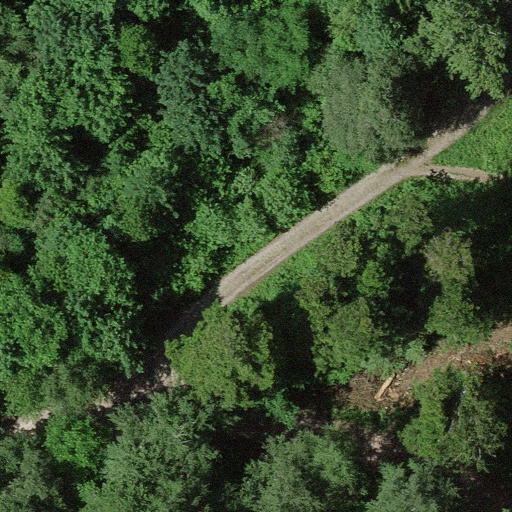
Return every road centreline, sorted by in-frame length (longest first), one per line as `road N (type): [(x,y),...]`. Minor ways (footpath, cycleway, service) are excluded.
road 1 (track): [(120,411),(201,306),(459,120),(511,54)]
road 2 (track): [(0,433),(120,411),(342,440),(502,511)]
